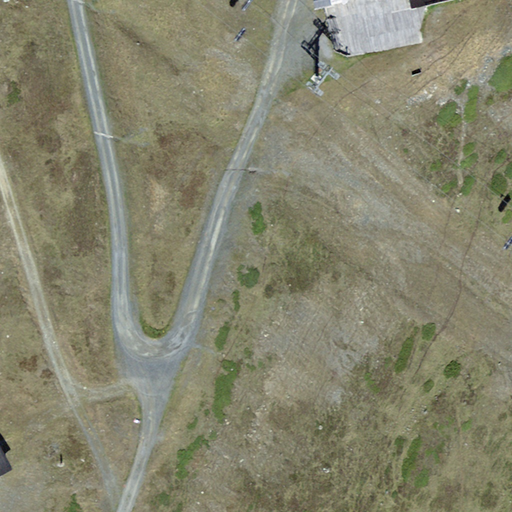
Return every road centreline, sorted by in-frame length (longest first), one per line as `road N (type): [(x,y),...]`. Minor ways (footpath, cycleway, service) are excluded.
road 1 (track): [(167,360),(130,346),(119,303),(117,228),(71,0)]
road 2 (track): [(292,0),(167,360)]
road 3 (track): [(113,511),(59,375),(0,184)]
road 4 (track): [(167,360),(122,511)]
